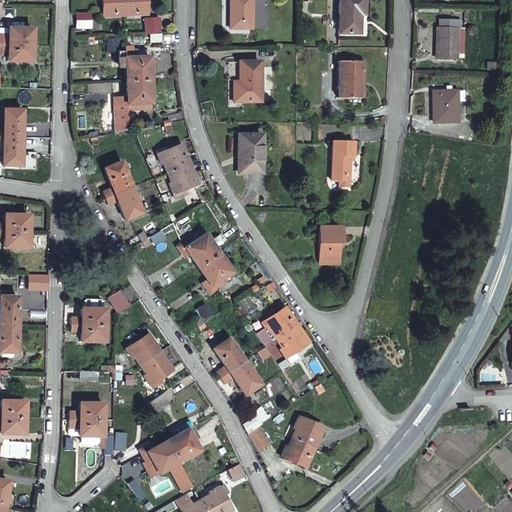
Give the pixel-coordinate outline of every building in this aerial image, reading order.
[(126,12),(125,0),(103,0),(104,16),(126,14),(126,12)] [(125,0),(126,12),(126,14),(133,14),(148,13),(146,0),(125,0)] [(252,31),(250,0),(230,0),(232,19),(230,19),(231,32),(252,31)] [(338,0),(340,31),(360,30),(359,10),(364,10),(363,0),(338,0)] [(464,20),(464,12),(442,13),(442,21),(440,21),(441,52),(462,52),(461,20),(464,20)] [(91,27),(90,13),(77,14),(78,28),(91,27)] [(147,20),(148,35),(162,34),(161,19),(147,20)] [(0,42),(6,43),(31,44),(31,27),(8,26),(8,36),(0,35),(0,42)] [(176,42),(176,33),(172,33),(162,34),(163,43),(176,42)] [(114,36),(106,37),(108,50),(116,50),(114,36)] [(30,61),(31,44),(6,43),(0,42),(0,50),(7,51),(7,60),(30,61)] [(129,130),(128,108),(141,107),(141,102),(152,101),(149,54),(138,55),(137,49),(118,50),(119,65),(125,65),(127,95),(119,96),(120,99),(114,100),(116,133),(129,130)] [(363,67),(367,67),(366,57),(341,58),(343,95),(364,94),(363,67)] [(242,63),(242,84),(243,91),(237,91),(237,104),(263,103),(262,63),(242,63)] [(471,83),(463,84),(464,93),(472,93),(471,83)] [(464,93),(463,84),(458,84),(452,84),(439,85),(442,116),(466,114),(464,93)] [(21,166),(21,137),(22,110),(3,109),(3,130),(0,129),(0,144),(2,144),(2,165),(10,166),(21,166)] [(164,121),(164,124),(170,123),(171,123),(184,120),(183,112),(169,114),(169,120),(164,121)] [(263,174),(265,136),(242,135),(241,173),(263,174)] [(352,183),(355,158),(355,154),(359,154),(359,138),(338,137),(336,162),(336,176),(343,176),(343,182),(352,183)] [(164,165),(168,173),(171,172),(190,165),(190,164),(182,144),(157,155),(162,166),(164,165)] [(104,191),(106,198),(109,204),(119,201),(126,220),(143,214),(126,169),(123,162),(120,163),(112,166),(106,168),(113,188),(104,191)] [(171,172),(168,173),(169,176),(172,183),(170,184),(174,195),(199,184),(190,164),(190,165),(171,172)] [(0,230),(27,231),(27,215),(4,214),(4,223),(0,222),(0,230)] [(322,223),(322,257),(341,257),(341,245),(341,241),(344,241),(344,223),(322,223)] [(202,227),(193,233),(196,238),(205,232),(202,227)] [(27,247),(27,231),(0,230),(0,237),(3,238),(3,246),(27,247)] [(210,239),(216,246),(226,239),(221,231),(210,239)] [(193,233),(180,243),(177,245),(185,257),(190,253),(208,278),(203,281),(211,293),(227,282),(223,276),(232,270),(216,246),(210,239),(205,232),(196,238),(193,233)] [(118,312),(129,305),(119,289),(108,297),(118,312)] [(0,352),(17,352),(17,296),(0,295),(0,352)] [(198,310),(206,322),(214,317),(206,305),(198,310)] [(71,318),(70,325),(105,325),(105,308),(81,308),(81,318),(71,318)] [(272,330),(277,338),(296,325),(285,308),(263,322),(269,332),(272,330)] [(195,322),(199,327),(204,323),(200,318),(195,322)] [(105,325),(70,325),(70,331),(81,331),(81,340),(105,340),(105,325)] [(296,325),(277,338),(282,346),(280,347),(287,358),(308,343),(296,325)] [(139,365),(159,352),(147,334),(125,349),(132,359),(134,357),(139,365)] [(218,370),(222,376),(226,382),(235,376),(246,393),(261,383),(230,337),(216,347),(227,364),(218,370)] [(259,350),(264,357),(271,353),(266,346),(259,350)] [(171,369),(159,352),(139,365),(145,373),(143,375),(149,384),(171,369)] [(98,371),(80,371),(80,379),(98,380),(98,371)] [(169,403),(163,394),(147,405),(154,414),(169,403)] [(0,417),(24,417),(24,400),(0,400),(0,409),(0,417)] [(68,412),(68,419),(103,420),(103,403),(79,403),(79,412),(68,412)] [(244,424),(248,434),(251,432),(262,424),(261,423),(270,416),(263,406),(256,410),(259,414),(244,424)] [(296,428),(291,438),(313,447),(322,427),(298,416),(293,427),(296,428)] [(0,433),(23,434),(24,417),(0,417),(0,433)] [(103,420),(68,419),(68,426),(79,426),(78,435),(102,436),(103,420)] [(168,466),(178,461),(199,449),(194,439),(199,437),(190,421),(178,428),(180,432),(153,447),(151,443),(139,449),(145,460),(148,465),(152,462),(158,472),(168,466)] [(262,424),(251,432),(259,450),(269,442),(262,424)] [(123,449),(124,432),(115,432),(114,449),(123,449)] [(313,447),(291,438),(287,446),(285,446),(281,456),(305,467),(313,447)] [(223,464),(227,470),(238,463),(234,457),(223,464)] [(158,472),(152,462),(148,465),(145,460),(142,462),(150,476),(158,472)] [(178,461),(168,466),(183,492),(193,487),(178,461)] [(238,463),(227,470),(231,478),(236,475),(238,479),(245,475),(238,463)] [(132,478),(126,482),(138,499),(144,495),(132,478)] [(209,495),(200,500),(207,511),(226,511),(227,511),(231,509),(223,496),(228,492),(223,484),(208,493),(209,495)] [(13,494),(5,493),(4,504),(12,505),(13,494)] [(207,511),(200,500),(193,504),(191,502),(181,508),(183,511),(207,511)]
